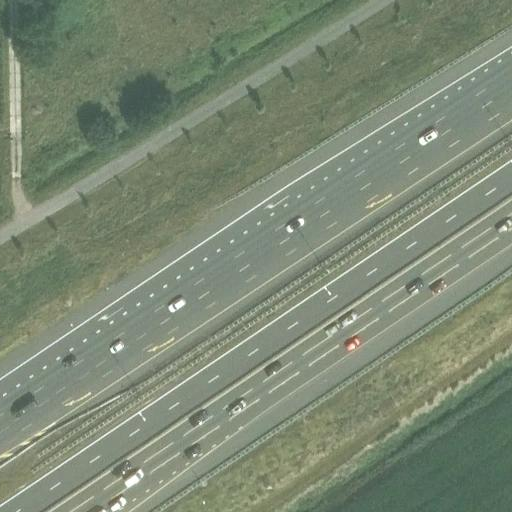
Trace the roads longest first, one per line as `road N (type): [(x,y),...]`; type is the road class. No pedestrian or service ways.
road 1 (motorway): [(511,88),(0,432)]
road 2 (motorway): [(38,511),(511,193)]
road 3 (unknown): [(11,0),(15,162),(42,209)]
